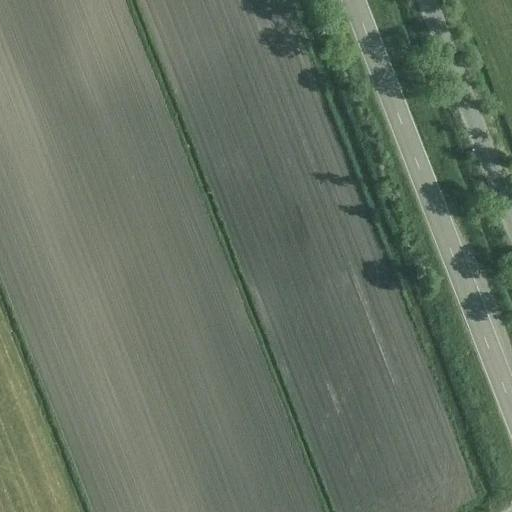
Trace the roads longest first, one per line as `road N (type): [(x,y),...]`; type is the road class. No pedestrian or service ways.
road 1 (tertiary): [(511,410),(352,0)]
road 2 (unclassified): [(511,219),(427,0)]
